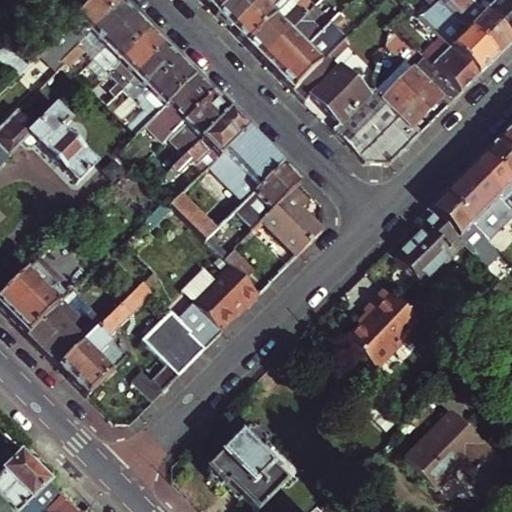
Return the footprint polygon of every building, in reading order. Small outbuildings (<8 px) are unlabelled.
[(20,0),(8,0),(6,2),(12,8),(20,0)] [(68,48),(73,52),(120,5),(114,0),(94,0),(80,15),(38,56),(41,59),(45,59),(49,56),(51,57),(69,40),(73,44),(68,48)] [(94,0),(65,0),(80,15),(94,0)] [(230,0),(215,15),(230,30),(259,2),(260,0),(230,0)] [(274,18),(246,46),(261,62),(306,18),(314,10),(304,0),(302,0),(295,7),(290,3),(274,18)] [(477,77),(494,59),(440,3),(436,0),(435,0),(418,17),(443,42),(477,77)] [(443,0),(440,3),(494,59),(511,41),(471,0),(443,0)] [(471,0),(511,41),(511,10),(505,4),(495,14),(492,2),(490,0),(471,0)] [(511,0),(501,0),(505,4),(511,10),(511,0)] [(274,18),(259,2),(230,30),(246,46),(274,18)] [(120,5),(73,52),(76,56),(81,52),(85,56),(76,66),(81,72),(135,20),(120,5)] [(261,62),(276,77),(305,48),(301,44),(316,28),(306,18),(261,62)] [(149,34),(135,20),(81,72),(76,78),(82,84),(91,93),(94,89),(86,80),(97,68),(102,73),(99,75),(104,80),(149,34)] [(164,49),(149,34),(104,80),(107,84),(111,80),(121,91),(122,90),(164,49)] [(477,77),(443,42),(424,60),(438,74),(458,95),(477,77)] [(30,64),(4,47),(0,53),(0,65),(17,77),(30,64)] [(305,48),(276,77),(291,92),(320,64),(305,48)] [(132,109),(178,64),(164,49),(122,90),(132,101),(128,105),(132,109)] [(340,126),(368,99),(326,58),(320,64),(291,92),(303,104),(310,97),(340,126)] [(152,121),(194,79),(178,64),(132,109),(144,121),(148,117),(152,121)] [(400,118),(410,129),(440,100),(447,107),(458,95),(438,74),(426,86),(412,72),(383,101),(400,118)] [(70,96),(82,84),(76,78),(73,75),(61,88),(70,96)] [(211,97),(194,79),(152,121),(150,123),(167,140),(211,97)] [(358,159),(378,139),(389,129),(400,118),(383,101),(374,92),(368,99),(340,126),(332,133),(358,159)] [(185,157),(228,113),(211,97),(167,140),(185,157)] [(129,113),(114,98),(105,107),(120,122),(129,113)] [(41,125),(23,107),(17,112),(36,131),(41,125)] [(62,117),(56,110),(41,125),(36,131),(17,112),(0,129),(0,150),(8,158),(21,146),(26,151),(33,151),(38,146),(46,154),(45,155),(63,174),(65,173),(76,184),(94,167),(82,155),(83,154),(65,136),(64,137),(53,126),(62,117)] [(246,131),(228,113),(185,157),(171,171),(176,176),(191,162),(195,166),(207,153),(215,162),(246,131)] [(410,129),(400,118),(389,129),(408,147),(418,137),(410,129)] [(511,128),(497,142),(511,157),(511,128)] [(408,147),(389,129),(378,139),(397,158),(408,147)] [(246,131),(215,162),(210,167),(245,202),(252,195),(281,167),(246,131)] [(378,139),(358,159),(364,165),(389,165),(397,158),(378,139)] [(483,156),(511,185),(511,157),(497,142),(483,156)] [(210,167),(215,162),(207,153),(195,166),(203,174),(210,167)] [(511,185),(483,156),(470,169),(499,199),(511,185)] [(148,162),(137,172),(152,186),(162,175),(148,162)] [(281,167),(252,195),(260,203),(241,222),(251,232),(261,222),(295,189),(299,185),(281,167)] [(499,199),(470,169),(456,183),(505,232),(511,224),(511,211),(511,210),(499,199)] [(456,183),(443,196),(472,225),(492,245),(505,232),(456,183)] [(309,204),(295,189),(261,222),(297,257),(322,233),(322,230),(302,210),(309,204)] [(260,203),(252,195),(245,202),(233,214),(241,222),(260,203)] [(472,225),(443,196),(429,210),(458,239),(472,225)] [(213,234),(178,198),(170,207),(205,242),(213,234)] [(424,230),(394,261),(421,287),(464,245),(458,239),(429,210),(417,222),(424,230)] [(492,245),(472,225),(458,239),(464,245),(478,259),(492,245)] [(213,234),(205,242),(223,260),(231,252),(213,234)] [(231,252),(223,260),(230,268),(244,281),(254,271),(233,250),(231,252)] [(34,264),(0,298),(0,311),(26,337),(60,303),(66,297),(34,264)] [(218,281),(210,273),(187,296),(195,303),(177,321),(190,334),(188,336),(203,352),(222,334),(220,332),(245,307),(247,308),(259,296),(244,281),(230,268),(218,281)] [(187,296),(210,273),(206,269),(183,292),(187,296)] [(511,292),(502,282),(494,290),(511,308),(511,292)] [(103,323),(57,369),(85,397),(140,343),(122,324),(151,295),(141,285),(103,323)] [(420,326),(384,291),(366,309),(371,313),(345,340),(376,370),(420,326)] [(26,337),(57,369),(103,323),(92,311),(80,323),(60,303),(26,337)] [(140,343),(161,363),(174,349),(191,364),(203,352),(188,336),(190,334),(177,321),(169,314),(140,343)] [(319,351),(304,336),(294,346),(309,361),(319,351)] [(166,368),(177,379),(191,364),(174,349),(161,363),(166,368)] [(162,393),(177,379),(166,368),(151,382),(162,393)] [(153,403),(162,393),(151,382),(144,375),(135,385),(153,403)] [(434,493),(460,467),(480,487),(501,465),(451,414),(403,462),(434,493)] [(382,430),(391,439),(402,428),(393,419),(382,430)] [(258,511),(284,486),(256,458),(264,450),(264,442),(254,431),(247,431),(207,472),(208,473),(207,475),(206,480),(214,489),(222,489),(223,488),(224,489),(227,486),(254,511),(258,511)] [(0,475),(0,500),(11,511),(73,511),(20,456),(0,475)] [(0,511),(11,511),(0,500),(0,511)]
